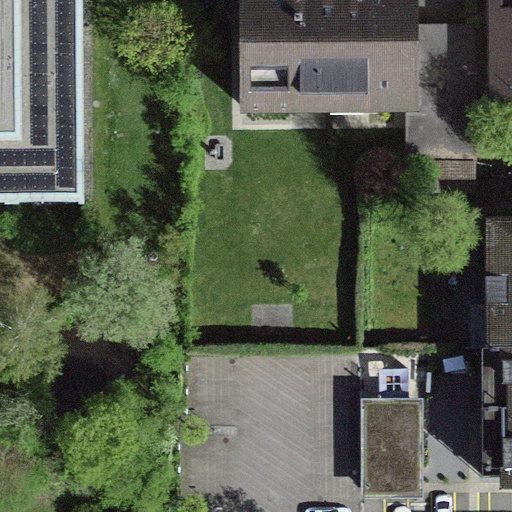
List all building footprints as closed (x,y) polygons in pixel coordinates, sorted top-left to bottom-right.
[(0,0),(0,204),(84,203),(82,0),(0,0)] [(472,28),(411,28),(410,0),(245,0),(246,105),(290,105),(290,109),(292,109),(292,95),(367,95),(367,108),(369,108),(369,105),(410,104),(410,164),(473,164),(472,28)] [(511,0),(494,0),(495,90),(511,90),(511,0)] [(490,348),(511,348),(511,223),(489,223),(490,348)] [(509,482),(511,481),(511,348),(490,348),(490,349),(481,349),(481,478),(509,478),(509,482)] [(363,409),(363,489),(413,489),(413,409),(363,409)]
